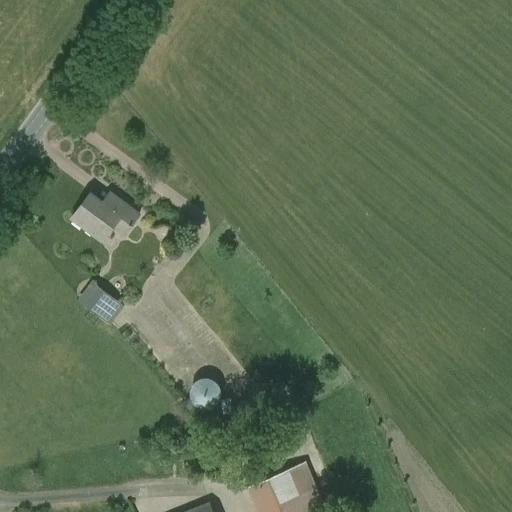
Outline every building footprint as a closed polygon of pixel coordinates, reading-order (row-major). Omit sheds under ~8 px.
[(110,189),(102,200),(91,191),(71,217),(102,240),(113,226),(125,234),(141,213),(110,189)] [(80,299),(111,323),(125,305),(95,281),(80,299)] [(193,386),(192,391),(193,395),(184,400),(198,418),(223,413),(221,394),(221,390),(220,385),(218,381),(214,378),(210,377),(206,376),(202,377),(198,379),(195,382),(193,386)] [(176,458),(192,457),(191,444),(175,445),(176,458)] [(328,511),(307,460),(246,486),(256,511),(328,511)] [(211,511),(208,502),(184,511),(211,511)]
